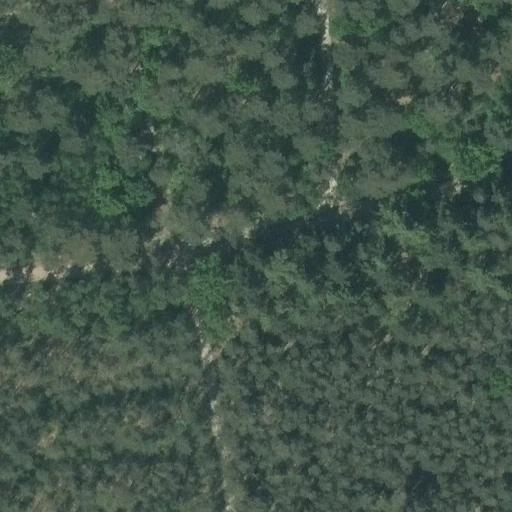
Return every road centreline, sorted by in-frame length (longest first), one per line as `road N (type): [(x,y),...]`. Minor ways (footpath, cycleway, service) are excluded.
road 1 (track): [(169,258),(124,0)]
road 2 (track): [(190,254),(228,511)]
road 3 (track): [(338,205),(320,0)]
road 4 (track): [(339,215),(511,164)]
road 5 (track): [(0,274),(169,258)]
road 6 (track): [(338,205),(187,241),(190,254)]
road 7 (track): [(190,254),(339,215)]
